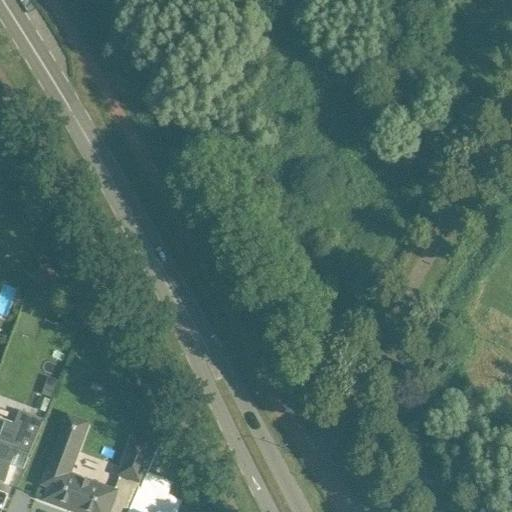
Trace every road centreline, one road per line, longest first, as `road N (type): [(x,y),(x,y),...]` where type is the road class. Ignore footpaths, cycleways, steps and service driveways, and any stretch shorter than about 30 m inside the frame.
road 1 (secondary): [(300,511),(152,239),(122,202)]
road 2 (secondary): [(122,202),(134,243),(269,511)]
road 3 (secondary): [(122,202),(0,2)]
